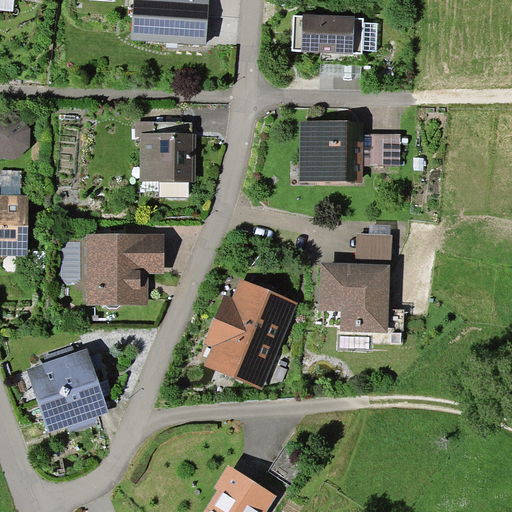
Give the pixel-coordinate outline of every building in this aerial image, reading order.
[(139,0),(137,42),(202,47),(205,1),(182,0),(139,0)] [(361,21),(291,18),(290,53),(360,56),(361,21)] [(0,156),(13,157),(23,147),(24,133),(14,122),(0,121),(0,156)] [(185,157),(185,137),(186,125),(137,124),(136,139),(142,139),(141,181),(156,181),(156,199),(183,199),(187,196),(187,182),(189,182),(189,157),(185,157)] [(312,182),(356,182),(357,127),(301,126),(301,163),(313,163),(312,182)] [(0,250),(23,251),(24,207),(0,206),(0,250)] [(140,271),(158,271),(158,241),(129,241),(129,236),(112,236),(112,241),(90,241),(90,304),(100,304),(106,310),(115,310),(121,304),(140,304),(140,271)] [(380,330),(383,272),(323,270),(321,308),(347,309),(353,316),(353,329),(380,330)] [(227,305),(220,323),(272,345),(287,310),(240,290),(233,307),(227,305)] [(257,383),(272,345),(220,323),(211,343),(217,346),(210,363),(257,383)] [(90,382),(83,360),(61,368),(55,365),(52,371),(32,378),(40,402),(92,384),(91,381),(90,382)] [(93,387),(92,384),(40,402),(48,426),(68,419),(75,422),(78,416),(99,409),(92,387),(93,387)] [(304,464),(282,449),(266,473),(289,488),(304,464)] [(209,511),(258,511),(269,496),(228,471),(216,491),(221,494),(209,511)]
